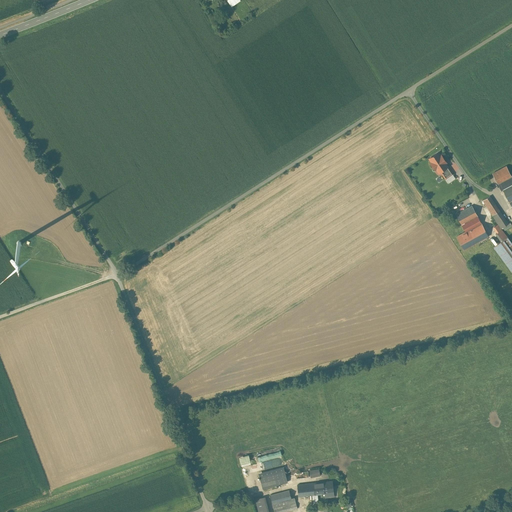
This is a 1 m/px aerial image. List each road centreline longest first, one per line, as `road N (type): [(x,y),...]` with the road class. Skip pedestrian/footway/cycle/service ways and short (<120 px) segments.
road 1 (unclassified): [(511,26),(118,275)]
road 2 (unclassified): [(118,275),(207,511)]
road 3 (unclassified): [(0,88),(118,275)]
road 4 (track): [(118,275),(0,318)]
